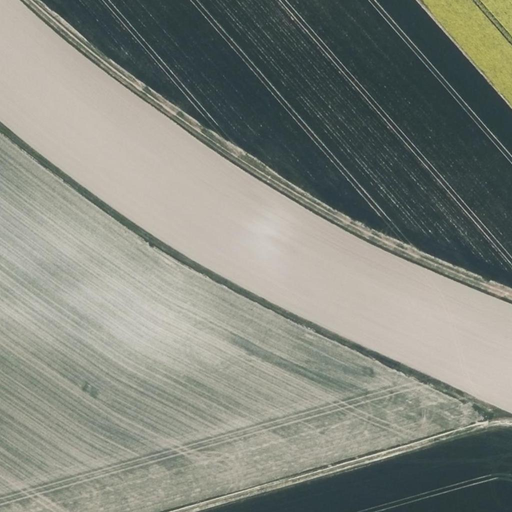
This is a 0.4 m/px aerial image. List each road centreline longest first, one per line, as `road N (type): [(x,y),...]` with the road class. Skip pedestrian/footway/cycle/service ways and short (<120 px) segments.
road 1 (track): [(0,125),(192,265),(504,417)]
road 2 (track): [(511,295),(362,233),(307,200),(112,67),(31,0)]
road 3 (track): [(504,417),(179,511)]
